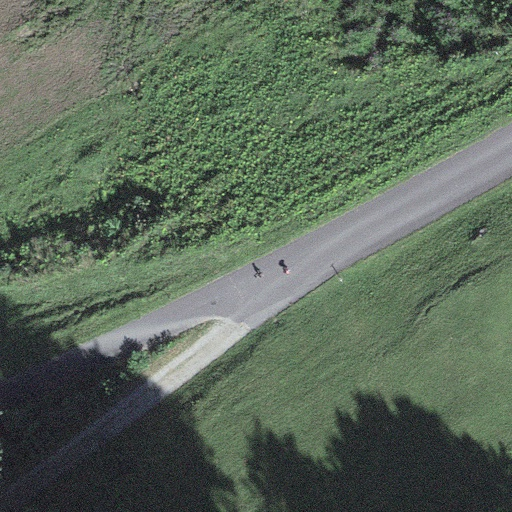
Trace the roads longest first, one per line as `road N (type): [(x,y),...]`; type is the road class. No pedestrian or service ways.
road 1 (unclassified): [(511,139),(283,286),(0,394)]
road 2 (track): [(283,286),(0,511)]
